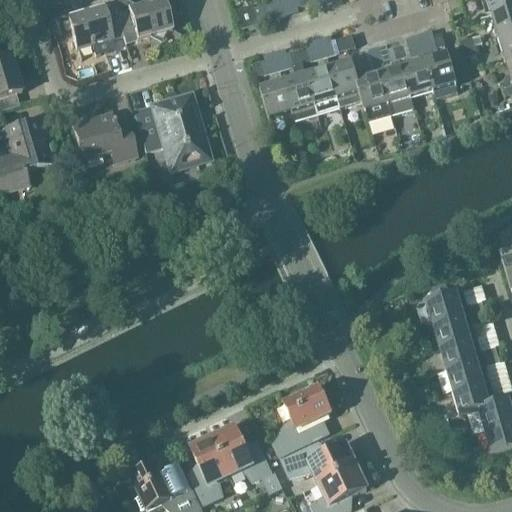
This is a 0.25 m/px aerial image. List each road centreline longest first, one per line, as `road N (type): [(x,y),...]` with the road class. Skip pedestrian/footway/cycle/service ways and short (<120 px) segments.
road 1 (residential): [(341,357),(254,168),(217,55)]
road 2 (residential): [(217,55),(63,95),(29,0)]
road 3 (residential): [(156,444),(341,357)]
road 4 (residential): [(445,511),(403,486),(341,357)]
road 5 (residential): [(217,55),(373,10),(371,0)]
